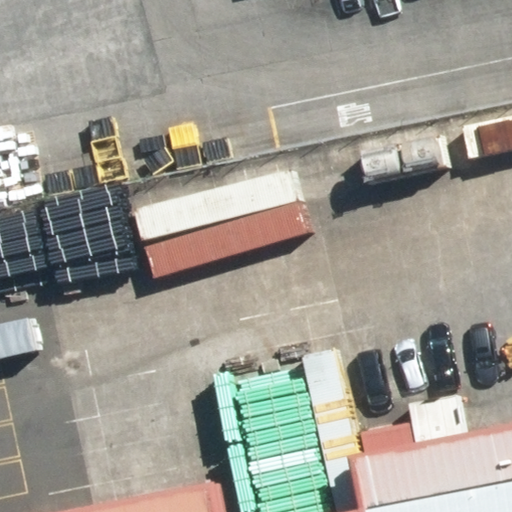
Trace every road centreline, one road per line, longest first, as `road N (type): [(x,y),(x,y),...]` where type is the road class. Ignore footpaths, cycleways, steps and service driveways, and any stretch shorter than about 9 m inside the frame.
road 1 (unknown): [(466,208),(212,267)]
road 2 (unknown): [(212,267),(0,316)]
road 3 (unknown): [(212,267),(243,467)]
road 4 (unknown): [(466,208),(496,389)]
road 5 (unknown): [(0,341),(32,501)]
